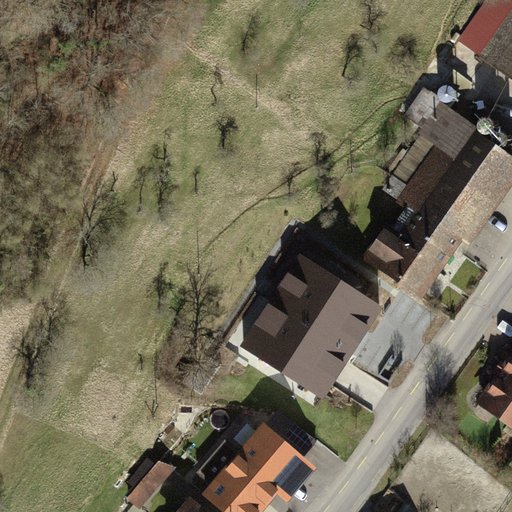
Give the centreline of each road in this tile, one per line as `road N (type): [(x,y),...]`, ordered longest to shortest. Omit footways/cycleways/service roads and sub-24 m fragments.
road 1 (track): [(205,0),(160,41),(132,94),(42,290),(0,436)]
road 2 (secondary): [(338,511),(511,271)]
